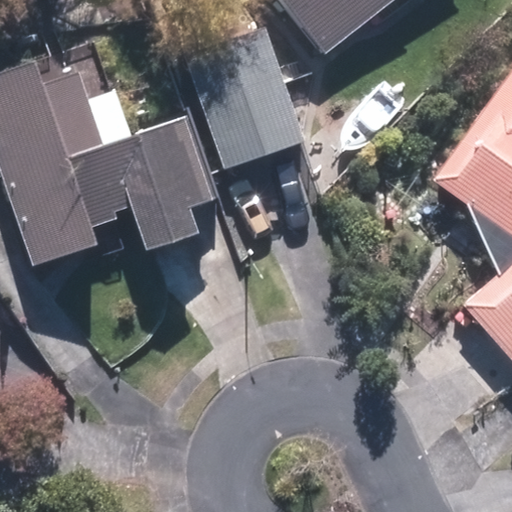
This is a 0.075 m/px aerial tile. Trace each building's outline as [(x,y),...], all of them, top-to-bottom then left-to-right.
[(306,0),(327,25),(358,0),(306,0)] [(254,14),(189,40),(225,129),(290,102),(254,14)] [(38,56),(0,67),(0,174),(24,253),(91,234),(88,225),(137,210),(144,231),(220,188),(201,119),(100,149),(78,75),(47,84),(38,56)] [(511,77),(451,172),(511,210),(511,77)] [(511,271),(482,299),(511,331),(511,271)]
